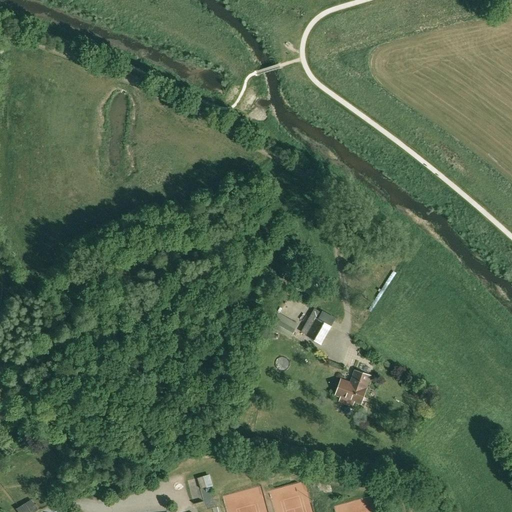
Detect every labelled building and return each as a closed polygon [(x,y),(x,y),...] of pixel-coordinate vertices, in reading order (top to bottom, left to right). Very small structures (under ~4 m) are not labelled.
[(318,320),(322,313),(313,308),(301,332),(307,336),(321,343),(330,326),(318,320)] [(295,329),(275,317),(270,326),(290,338),(295,329)] [(353,406),(354,401),(361,403),(366,389),(366,388),(370,376),(355,371),(351,383),(341,380),(336,394),(341,396),(339,402),(353,406)] [(204,476),(198,478),(202,489),(207,488),(204,476)] [(66,478),(49,484),(55,502),(72,496),(66,478)] [(17,510),(18,511),(36,511),(38,511),(32,501),(17,510)]
